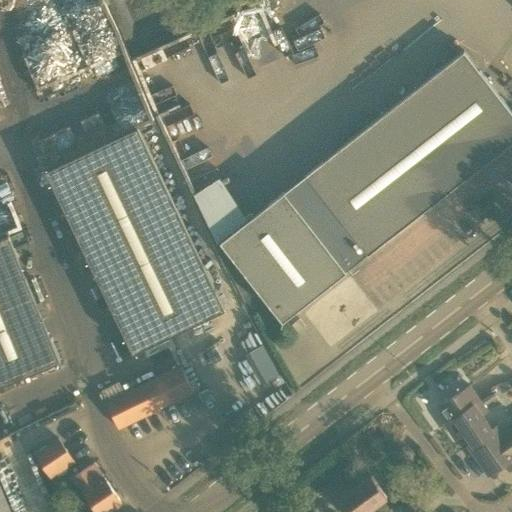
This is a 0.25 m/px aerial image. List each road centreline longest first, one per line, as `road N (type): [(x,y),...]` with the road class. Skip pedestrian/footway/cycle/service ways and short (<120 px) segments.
road 1 (unclassified): [(192,511),(372,377)]
road 2 (unclassified): [(372,377),(511,266)]
road 3 (unclassified): [(372,377),(483,511)]
